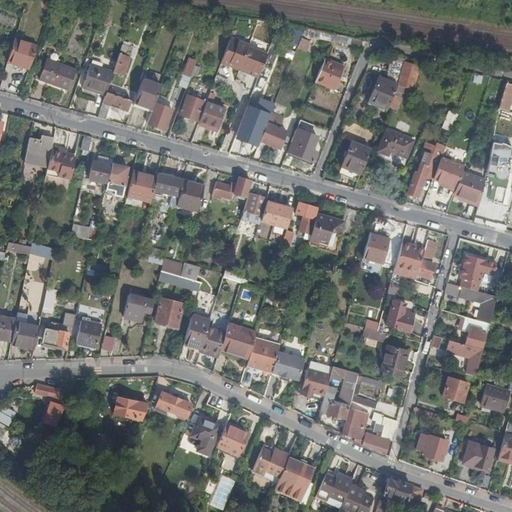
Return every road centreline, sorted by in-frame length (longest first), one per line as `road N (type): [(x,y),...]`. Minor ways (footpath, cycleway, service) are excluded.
road 1 (residential): [(0,378),(182,370),(388,470),(508,511)]
road 2 (residential): [(0,103),(457,227)]
